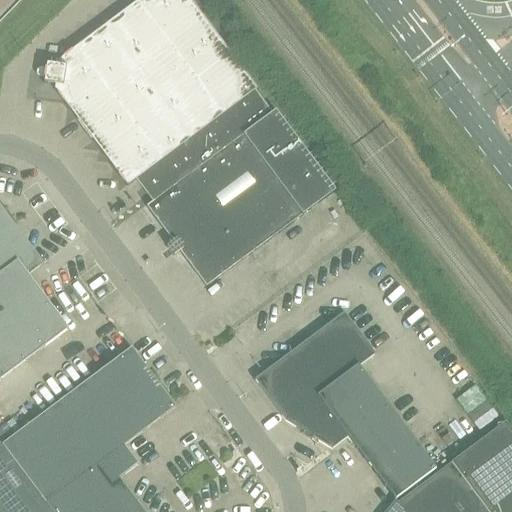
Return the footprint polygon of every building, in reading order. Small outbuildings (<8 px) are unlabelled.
[(46,65),(43,83),(54,85),(54,89),(77,121),(93,141),(127,186),(129,185),(135,180),(152,203),(242,136),(273,113),(256,90),(188,0),(139,0),(57,62),(56,67),(46,65)] [(152,203),(146,207),(160,227),(172,243),(166,247),(173,257),(180,253),(206,287),(302,216),(335,192),(275,111),(273,113),(242,136),(152,203)] [(0,379),(24,362),(67,330),(47,303),(24,275),(36,266),(0,217),(0,379)] [(394,501),(436,470),(358,367),(374,355),(343,314),(262,375),(254,381),(285,422),(331,450),(347,438),(394,501)] [(1,446),(51,511),(142,511),(118,480),(138,465),(123,446),(175,408),(131,349),(1,446)] [(511,511),(511,432),(505,423),(396,505),(390,511),(511,511)] [(48,511),(0,446),(0,511),(48,511)]
